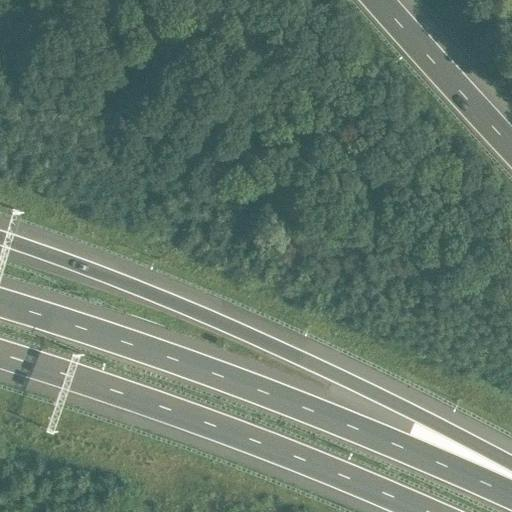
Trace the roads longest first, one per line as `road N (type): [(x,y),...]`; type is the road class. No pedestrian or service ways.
road 1 (motorway): [(511,479),(377,394),(297,356),(0,237)]
road 2 (motorway): [(511,493),(295,401),(0,301)]
road 3 (motorway): [(0,357),(418,511)]
road 4 (motorway): [(511,145),(377,0)]
